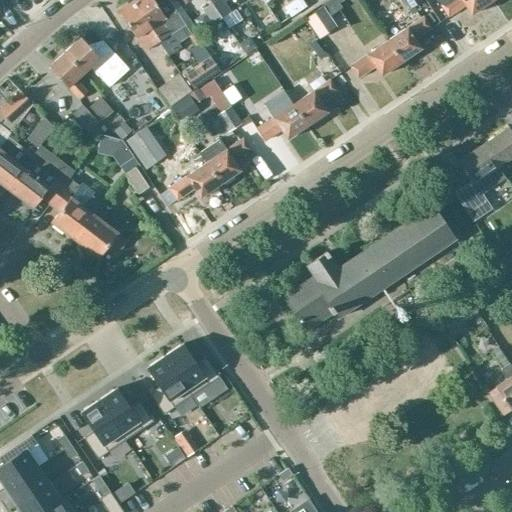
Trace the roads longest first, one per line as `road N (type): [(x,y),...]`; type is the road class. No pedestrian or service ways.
road 1 (residential): [(172,270),(511,37)]
road 2 (residential): [(336,511),(172,270)]
road 3 (residential): [(39,357),(172,270)]
